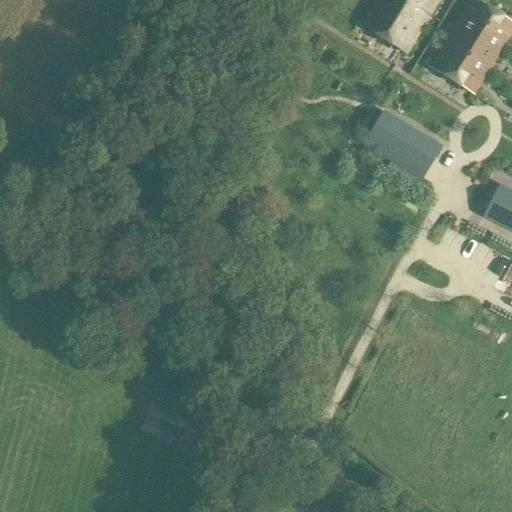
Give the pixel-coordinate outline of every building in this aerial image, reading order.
[(406,52),(437,0),(377,0),(362,26),(406,52)] [(474,94),(511,30),(511,22),(474,0),(468,0),(429,67),(474,94)] [(328,41),(320,37),(314,48),(321,52),(328,41)] [(343,85),(337,81),(333,88),(339,92),(343,85)] [(381,107),(361,138),(421,174),(440,141),(381,107)] [(108,178),(111,173),(105,169),(101,174),(108,178)] [(511,191),(499,185),(483,217),(511,232),(511,191)]
